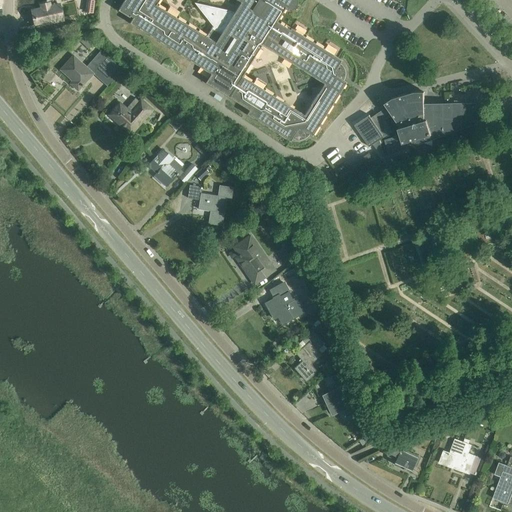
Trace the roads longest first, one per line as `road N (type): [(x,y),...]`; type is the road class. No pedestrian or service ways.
road 1 (residential): [(423,511),(345,463),(288,414),(70,165),(26,97),(7,0)]
road 2 (secondary): [(390,511),(324,467),(228,375),(0,106)]
